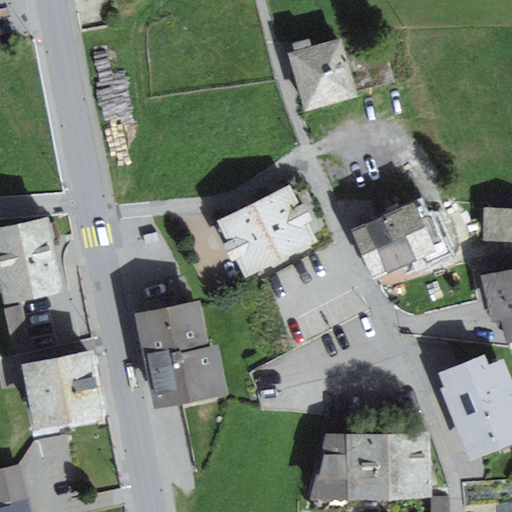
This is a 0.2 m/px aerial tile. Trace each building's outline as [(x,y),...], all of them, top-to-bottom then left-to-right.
[(338,42),(287,57),(304,115),(355,100),(338,42)] [(286,191),(215,227),(246,289),(270,277),(317,253),(286,191)] [(436,259),(410,207),(349,237),(374,289),(436,259)] [(511,209),(482,209),(481,244),(511,244),(511,209)] [(43,224),(0,233),(0,308),(59,296),(57,289),(43,224)] [(511,273),(481,281),(492,332),(502,343),(511,341),(511,273)] [(198,308),(131,322),(150,417),(186,409),(225,401),(215,352),(207,353),(198,308)] [(440,385),(436,387),(466,461),(511,442),(511,390),(500,360),(485,366),(480,354),(435,373),(440,385)] [(90,355),(16,370),(31,439),(68,431),(105,424),(90,355)] [(429,497),(427,431),(342,433),(344,499),(366,498),(429,497)] [(308,499),(344,499),(342,433),(324,433),(308,499)] [(0,506),(27,501),(20,467),(0,471),(0,506)] [(449,511),(449,501),(433,501),(431,511),(449,511)]
